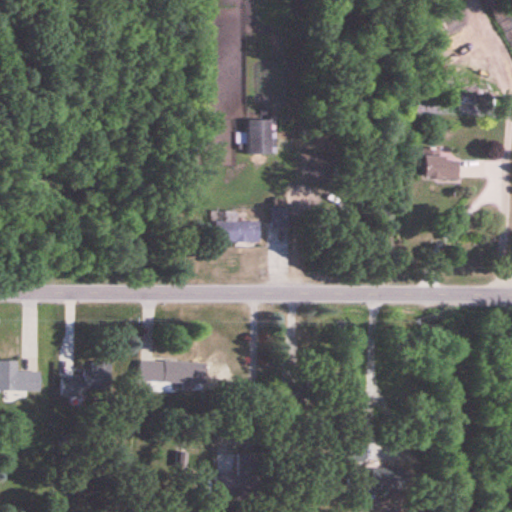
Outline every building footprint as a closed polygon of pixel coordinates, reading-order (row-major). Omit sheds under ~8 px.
[(498,0),(487,0),(487,8),(498,8),(498,0)] [(247,156),(270,156),(270,121),(247,121),(247,156)] [(457,181),(457,161),(438,161),(438,149),(422,149),(422,181),(457,181)] [(271,229),(286,229),(286,203),(271,203),(271,229)] [(214,244),(258,244),(258,223),(234,223),(234,214),(224,213),(224,223),(214,223),(214,244)] [(39,373),(15,373),(15,362),(0,362),(0,392),(39,392),(39,373)] [(195,384),(195,363),(138,362),(138,384),(195,384)] [(60,375),(60,394),(110,394),(110,363),(89,363),(89,375),(60,375)] [(400,471),(378,469),(377,486),(399,487),(400,471)] [(376,511),(377,503),(347,503),(346,511),(376,511)]
